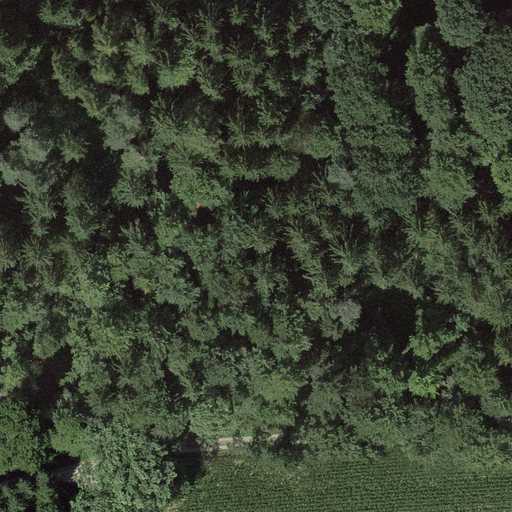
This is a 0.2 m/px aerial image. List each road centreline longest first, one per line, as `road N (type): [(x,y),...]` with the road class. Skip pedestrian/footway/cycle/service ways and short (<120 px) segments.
road 1 (track): [(116,511),(109,462),(209,441),(511,422)]
road 2 (track): [(109,462),(101,429),(76,389),(0,297)]
